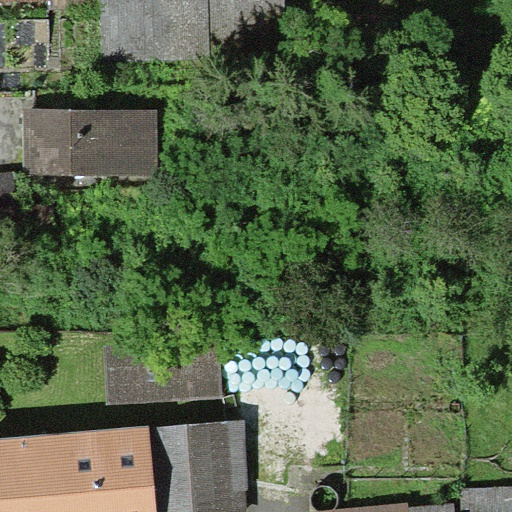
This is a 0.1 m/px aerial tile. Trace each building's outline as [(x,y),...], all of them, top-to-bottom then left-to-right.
[(0,0),(0,3),(44,2),(44,13),(97,11),(99,64),(280,59),(278,0),(0,0)] [(148,116),(25,114),(25,177),(150,178),(148,116)] [(12,212),(8,181),(0,181),(0,262),(49,257),(43,208),(12,212)] [(102,360),(104,403),(217,397),(215,353),(102,360)] [(23,442),(0,444),(0,511),(238,511),(236,485),(283,482),(276,393),(217,397),(222,426),(23,443),(23,442)]
